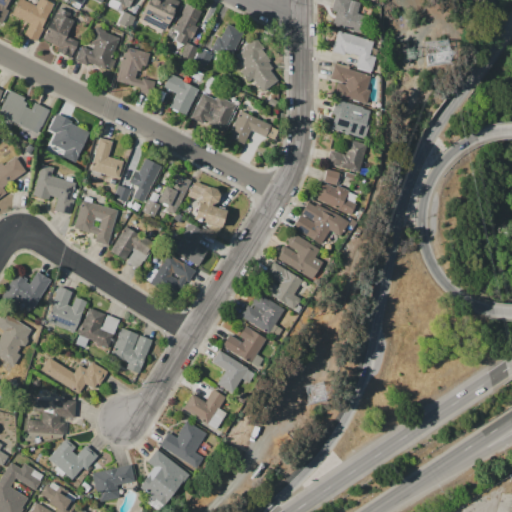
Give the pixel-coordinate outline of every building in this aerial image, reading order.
[(0,0),(14,0),(2,23),(0,22),(0,0)] [(44,0),(54,4),(37,42),(23,36),(28,25),(12,18),(19,0),(22,0),(36,6),(39,0),(44,0)] [(126,6),(128,0),(107,0),(106,4),(115,8),(117,2),(126,6)] [(134,0),(130,9),(112,0),(134,0)] [(165,33),(141,20),(150,0),(154,0),(176,11),(165,33)] [(335,11),(331,10),(334,0),(351,0),(360,3),(357,14),(373,19),(368,36),(335,25),(335,24),(332,23),(335,11)] [(186,4),(202,12),(187,43),(185,46),(175,41),(179,34),(173,31),(186,4)] [(60,8),(76,16),(66,35),(79,42),(73,54),(44,39),(60,8)] [(123,11),(135,17),(128,30),(116,23),(123,11)] [(211,49),(216,36),(220,38),(227,22),(243,30),(230,58),(211,49)] [(119,38),(106,70),(78,58),(81,49),(92,53),(93,52),(95,44),(90,42),(95,28),(119,38)] [(372,71),(355,66),(359,55),(351,53),(351,54),(345,52),(344,55),(331,51),(337,30),(373,41),(369,54),(376,57),(372,71)] [(262,53),(272,69),(270,70),(277,81),(261,92),(252,79),(247,82),(240,71),(244,68),(236,55),(243,50),(242,48),(256,39),(264,51),(262,53)] [(185,46),(187,43),(198,48),(192,60),(181,55),(185,46)] [(125,45),(149,51),(145,71),(137,69),(135,77),(148,80),(145,89),(116,82),(125,45)] [(193,61),(199,49),(211,55),(205,67),(193,61)] [(343,83),(329,79),(334,64),(335,65),(335,62),(350,67),(349,69),(370,75),(366,91),(369,92),(366,104),(333,94),(337,82),(343,83)] [(199,89),(185,116),(167,107),(175,92),(166,87),(172,75),(199,89)] [(0,115),(0,110),(10,90),(24,98),(23,101),(26,103),(25,106),(31,109),(34,103),(49,110),(37,134),(0,115)] [(236,106),(224,132),(203,122),(208,110),(198,105),(203,95),(213,100),(215,96),(236,106)] [(349,111),(373,118),(367,138),(331,127),(335,115),(331,113),(335,99),(351,104),(349,111)] [(241,110),(274,125),(269,137),(252,129),(244,146),(227,138),(241,110)] [(60,136),(47,130),(55,113),(72,121),(71,123),(89,132),(74,162),(64,156),(66,151),(56,146),(60,136)] [(90,170),(98,137),(111,141),(107,157),(123,161),(119,178),(90,170)] [(345,154),(349,140),(365,145),(357,172),(326,164),(330,150),(345,154)] [(1,186),(6,193),(0,197),(0,162),(1,162),(3,165),(16,157),(25,170),(1,186)] [(146,192),(142,202),(127,197),(124,204),(113,200),(118,185),(129,189),(131,184),(128,183),(134,170),(138,172),(146,157),(161,164),(147,192),(146,192)] [(76,184),(77,184),(75,190),(69,215),(52,211),(57,191),(47,189),(45,199),(33,196),(40,163),(53,166),(51,178),(76,184)] [(337,185),(348,191),(345,198),(355,203),(349,214),(313,197),(321,181),(335,188),(336,185),(322,181),(326,169),(340,173),(337,185)] [(191,180),(177,207),(171,204),(169,207),(157,200),(173,170),(191,180)] [(204,202),(187,196),(196,182),(209,186),(213,187),(217,189),(219,192),(220,196),(219,199),(216,202),(214,204),(211,205),(211,206),(226,211),(221,228),(194,219),(199,202),(204,204),(204,202)] [(81,199),(118,210),(107,245),(94,241),(96,234),(72,228),(81,199)] [(331,217),(334,213),(349,223),(345,228),(340,237),(329,230),(320,245),(291,226),(299,214),(301,215),(302,213),(300,212),(307,202),(314,206),(315,203),(328,211),(326,214),(331,217)] [(165,246),(174,232),(180,236),(189,222),(202,231),(194,242),(206,250),(196,266),(165,246)] [(126,225),(151,240),(143,253),(132,246),(123,260),(110,252),(126,225)] [(295,253),(297,250),(286,243),(293,233),(321,251),(315,261),(311,259),(310,262),(317,267),(310,279),(275,257),(283,245),(295,253)] [(183,263),(194,270),(179,293),(164,282),(160,289),(143,278),(152,266),(157,270),(164,260),(178,270),(183,263)] [(294,292),(287,304),(258,286),(264,276),(277,284),(278,281),(267,274),(274,262),(286,270),(302,280),(294,292)] [(36,272),(50,280),(33,309),(18,300),(15,305),(1,297),(16,272),(27,279),(25,282),(29,284),(36,272)] [(63,329),(45,321),(53,300),(58,287),(72,292),(66,305),(71,307),(75,297),(87,302),(74,333),(63,329)] [(257,292),(283,309),(267,334),(241,318),(257,292)] [(89,307),(104,314),(99,327),(101,327),(106,314),(119,320),(107,347),(78,334),(89,307)] [(21,345),(17,353),(20,355),(11,369),(0,361),(0,335),(3,330),(0,328),(0,315),(2,312),(31,330),(26,339),(27,341),(27,342),(26,344),(25,345),(24,346),(22,346),(21,345)] [(243,343),(245,339),(239,336),(245,326),(251,330),(266,339),(250,364),(235,354),(221,345),(228,334),(243,343)] [(129,363),(111,357),(122,328),(139,334),(133,350),(134,351),(140,335),(152,340),(140,373),(127,368),(129,363)] [(219,350),(247,368),(231,394),(216,384),(225,370),(211,362),(219,350)] [(73,373),(79,365),(85,369),(90,361),(107,372),(98,385),(97,384),(93,389),(84,384),(78,394),(40,370),(48,357),(73,373)] [(225,396),(217,409),(208,423),(184,408),(193,394),(205,402),(214,389),(225,396)] [(33,397),(76,401),(74,417),(64,416),(64,422),(64,423),(64,427),(63,437),(22,434),(23,419),(41,421),(41,414),(31,414),(33,397)] [(205,433),(194,451),(203,458),(194,470),(159,444),(168,432),(175,438),(186,421),(205,433)] [(49,458),(65,439),(75,448),(71,452),(76,457),(86,446),(97,456),(85,469),(82,466),(71,478),(49,458)] [(156,449),(189,475),(181,484),(177,481),(163,499),(148,487),(158,474),(156,473),(158,471),(146,462),(156,449)] [(0,511),(0,479),(11,463),(20,469),(24,463),(43,476),(34,489),(16,477),(9,487),(30,500),(22,511),(0,511)] [(112,468),(131,464),(134,482),(116,486),(118,498),(99,503),(96,490),(93,477),(92,472),(100,471),(112,468)] [(76,504),(70,511),(28,511),(29,511),(30,511),(36,502),(51,511),(55,511),(57,509),(48,503),(49,500),(40,494),(46,485),(76,504)]
